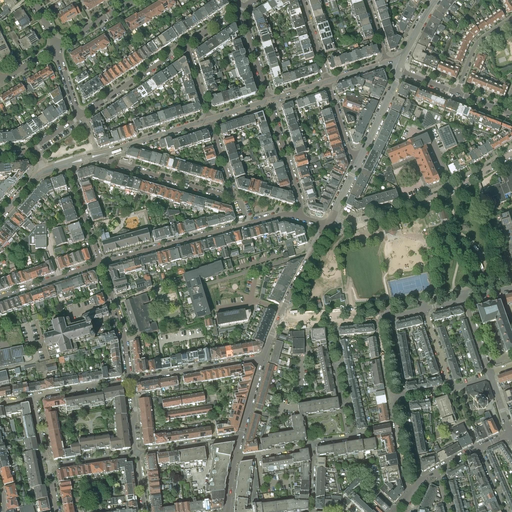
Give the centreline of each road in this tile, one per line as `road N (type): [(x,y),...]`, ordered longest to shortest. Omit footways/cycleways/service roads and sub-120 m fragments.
road 1 (residential): [(98,155),(227,194),(210,119)]
road 2 (residential): [(100,263),(285,213),(298,217)]
road 3 (residential): [(331,217),(350,222),(422,200),(511,152)]
road 4 (residential): [(310,444),(346,437),(332,321)]
road 5 (residential): [(247,409),(275,417),(282,406),(291,408),(301,386),(306,322)]
road 6 (residential): [(262,358),(131,380)]
road 7 (residential): [(80,115),(185,46)]
road 8 (residential): [(298,217),(268,100)]
